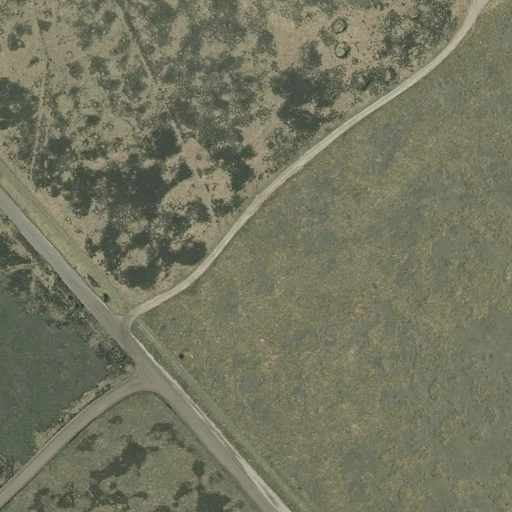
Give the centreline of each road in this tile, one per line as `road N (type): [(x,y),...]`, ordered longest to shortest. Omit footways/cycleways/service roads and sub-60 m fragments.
road 1 (unknown): [(148,368),(142,380),(95,402),(0,497)]
road 2 (unknown): [(148,368),(282,511)]
